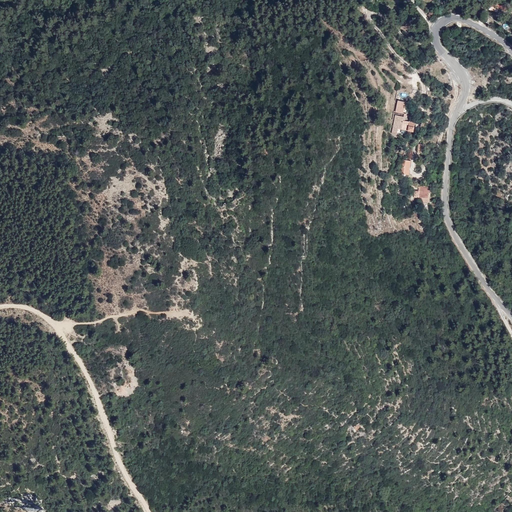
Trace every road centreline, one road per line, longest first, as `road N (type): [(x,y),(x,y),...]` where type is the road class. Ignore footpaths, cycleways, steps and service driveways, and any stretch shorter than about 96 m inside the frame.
road 1 (track): [(146,511),(57,328),(26,305),(0,308)]
road 2 (tertiary): [(456,110),(447,219),(511,319)]
road 3 (tertiary): [(511,50),(467,21),(451,17),(439,25),(435,42),(464,79),(456,110)]
